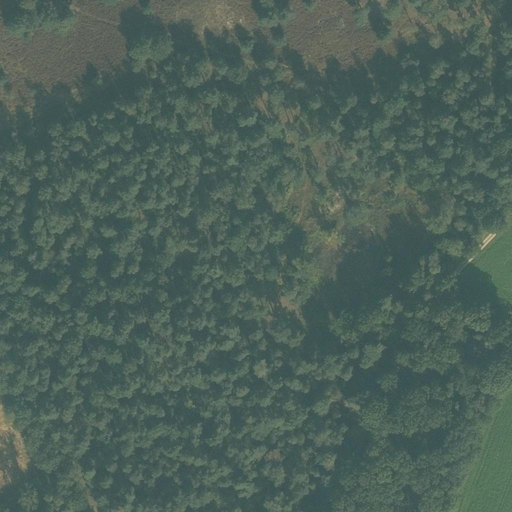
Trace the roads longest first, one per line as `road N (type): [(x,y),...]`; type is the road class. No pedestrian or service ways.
road 1 (track): [(324,511),(427,316),(511,211)]
road 2 (track): [(0,352),(72,477)]
